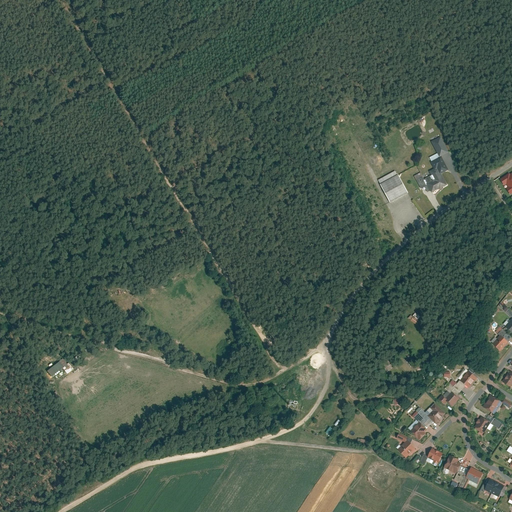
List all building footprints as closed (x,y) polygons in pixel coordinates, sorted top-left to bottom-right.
[(431,141),(439,157),(442,156),(449,152),(441,136),(431,141)] [(432,175),(424,179),(427,185),(431,194),(448,186),(441,173),(449,170),(442,156),(439,157),(430,161),(435,169),(430,172),(432,175)] [(396,171),(378,180),(389,202),(408,193),(396,171)] [(511,171),(500,179),(510,195),(511,193),(511,171)] [(420,173),(414,176),(421,188),(427,185),(424,179),(420,173)] [(410,316),(408,319),(415,324),(419,319),(414,315),(412,317),(410,316)] [(511,335),(511,318),(503,328),(511,336),(511,335)] [(507,343),(499,335),(491,343),(499,351),(507,343)] [(64,356),(46,370),(52,377),(64,368),(67,373),(73,369),(64,356)] [(477,377),(469,370),(460,381),(468,388),(477,377)] [(511,386),(511,374),(508,372),(501,383),(510,389),(511,386)] [(458,398),(451,393),(444,401),(452,407),(458,398)] [(490,396),(482,407),(494,415),(502,403),(490,396)] [(511,404),(504,399),(501,403),(510,408),(511,404)] [(444,414),(434,403),(424,413),(434,423),(444,414)] [(473,429),(483,435),(490,423),(481,417),(473,429)] [(426,429),(418,422),(410,431),(418,439),(426,429)] [(334,429),(330,426),(326,432),(330,435),(334,429)] [(407,436),(397,433),(395,438),(404,441),(396,449),(405,457),(415,447),(406,439),(407,436)] [(432,449),(427,458),(438,463),(442,454),(432,449)] [(449,456),(444,468),(456,474),(461,464),(457,463),(459,460),(449,456)] [(471,468),(466,479),(469,480),(468,483),(476,487),(483,474),(471,468)] [(490,479),(485,491),(491,494),(497,483),(490,479)] [(497,483),(491,494),(498,498),(504,486),(497,483)]
